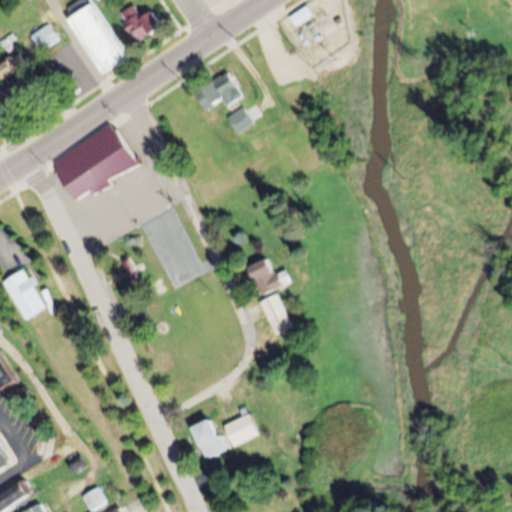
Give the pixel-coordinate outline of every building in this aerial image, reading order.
[(92,0),(89,0),(73,10),(78,18),(73,21),(105,76),(128,62),(92,0)] [(123,16),(140,45),(165,30),(155,12),(145,19),(138,6),(123,16)] [(316,15),(310,7),(293,19),(299,27),(316,15)] [(62,41),(54,25),(34,36),(42,52),(62,41)] [(0,67),(0,85),(13,104),(41,85),(20,54),(0,67)] [(229,108),(245,97),(229,73),(197,94),(208,112),(225,101),(229,108)] [(254,126),(246,110),(231,118),(240,134),(254,126)] [(112,183),(141,167),(117,125),(53,162),(76,203),(93,194),(95,198),(114,187),(112,183)] [(293,283),(291,279),(287,272),(279,276),(270,258),(251,267),(265,296),(293,283)] [(50,307),(25,270),(5,283),(30,320),(50,307)] [(280,335),(296,327),(280,294),(264,303),(280,335)] [(0,349),(0,392),(22,378),(0,349)] [(228,427),(238,447),(263,435),(253,414),(228,427)] [(211,461),(231,451),(215,418),(195,428),(211,461)] [(0,473),(16,465),(0,436),(0,473)] [(0,508),(2,511),(8,511),(36,493),(27,479),(0,498),(0,508)]
